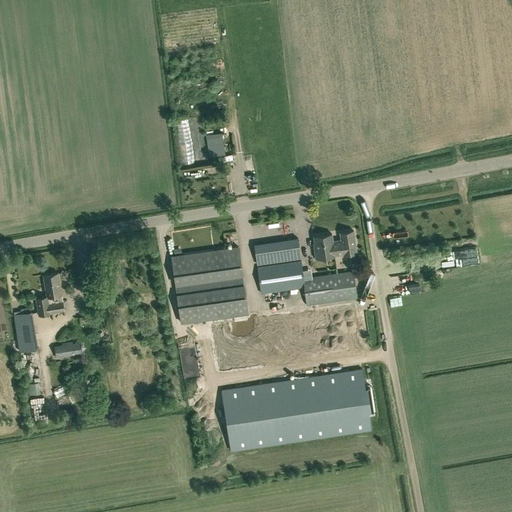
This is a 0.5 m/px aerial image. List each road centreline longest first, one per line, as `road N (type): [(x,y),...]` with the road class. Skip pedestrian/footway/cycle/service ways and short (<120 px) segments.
road 1 (unclassified): [(0,250),(362,188)]
road 2 (unclassified): [(419,511),(362,188)]
road 3 (unclassified): [(362,188),(511,159)]
